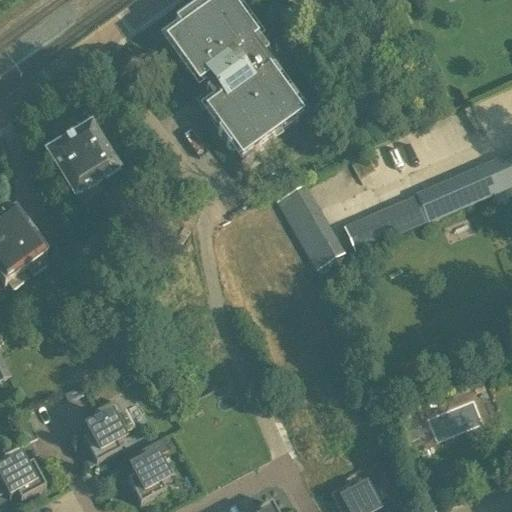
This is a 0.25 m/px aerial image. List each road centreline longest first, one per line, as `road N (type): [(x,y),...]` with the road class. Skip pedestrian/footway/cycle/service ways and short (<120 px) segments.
road 1 (residential): [(284,465),(222,326),(204,230),(212,203),(146,124),(99,46)]
road 2 (residential): [(0,118),(99,46)]
